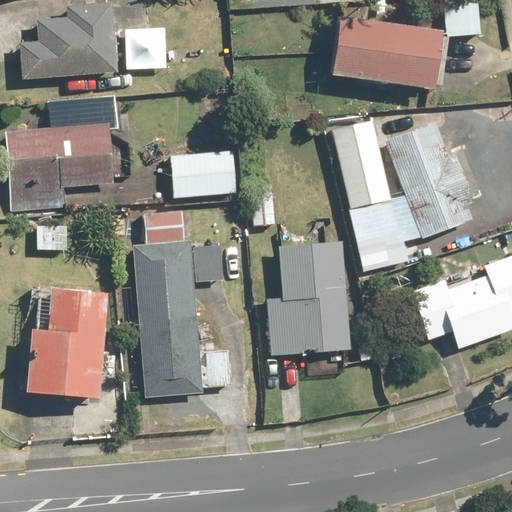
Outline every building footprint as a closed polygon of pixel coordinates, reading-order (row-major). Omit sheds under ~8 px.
[(198,0),(149,0),(152,50),(201,47),(198,0)] [(477,2),(445,2),(446,38),(477,38),(477,2)] [(110,6),(69,8),(69,21),(39,23),(40,46),(20,47),(22,82),(114,76),(110,6)] [(444,35),(337,20),(329,78),(435,93),(444,35)] [(142,27),(121,31),(127,69),(148,65),(142,27)] [(9,211),(63,209),(62,189),(113,187),(113,167),(129,166),(128,151),(112,152),(111,131),(118,130),(117,100),(48,103),(49,131),(6,132),(9,211)] [(332,131),(350,212),(389,204),(376,147),(370,122),(332,131)] [(435,126),(385,144),(405,200),(420,241),(472,222),(465,202),(483,195),(465,145),(444,152),(435,126)] [(233,153),(171,156),(173,198),(236,195),(233,153)] [(274,228),(273,188),(249,189),(250,229),(274,228)] [(420,241),(405,200),(389,204),(350,212),(359,246),(385,240),(386,247),(420,241)] [(203,389),(230,388),(229,353),(197,354),(194,284),(223,283),(221,249),(190,250),(190,246),(182,246),(181,213),(144,215),(145,247),(135,248),(141,398),(203,396),(203,389)] [(343,246),(280,249),(282,302),(268,302),(270,357),(348,354),(343,246)] [(457,353),(511,331),(511,316),(511,315),(511,256),(405,297),(423,344),(450,334),(457,353)] [(26,397),(74,399),(102,401),(104,344),(107,298),(48,295),(47,308),(36,307),(35,334),(22,334),(20,374),(27,374),(26,397)]
